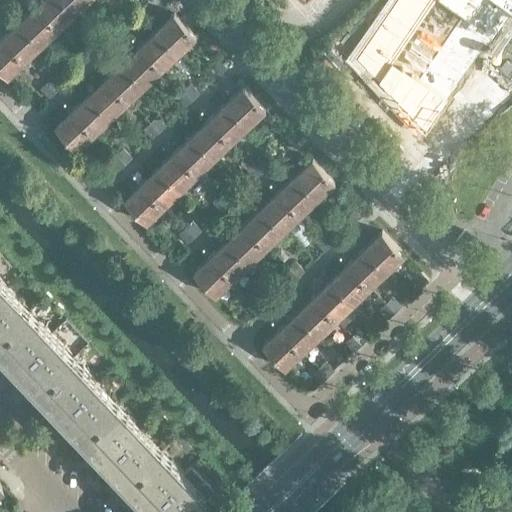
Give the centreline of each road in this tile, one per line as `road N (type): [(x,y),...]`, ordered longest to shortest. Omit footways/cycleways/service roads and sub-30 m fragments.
road 1 (residential): [(196,0),(453,270),(304,412),(0,92)]
road 2 (tertiary): [(300,481),(317,475),(455,344),(461,326)]
road 3 (tertiary): [(461,326),(442,331),(310,461),(300,481)]
